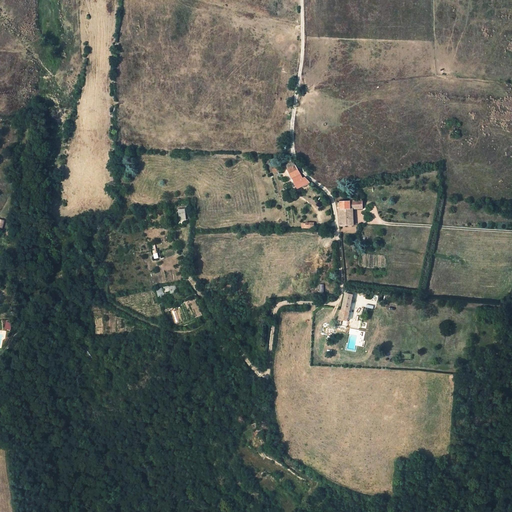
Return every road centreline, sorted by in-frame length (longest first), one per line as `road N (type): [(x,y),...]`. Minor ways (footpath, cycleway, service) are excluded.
road 1 (residential): [(335,303),(342,286),(331,195),(292,154),(301,0)]
road 2 (track): [(188,278),(262,375),(278,305),(335,303)]
road 3 (track): [(511,231),(383,221)]
